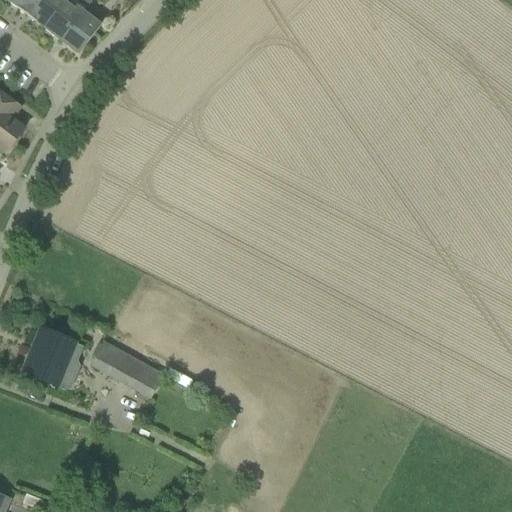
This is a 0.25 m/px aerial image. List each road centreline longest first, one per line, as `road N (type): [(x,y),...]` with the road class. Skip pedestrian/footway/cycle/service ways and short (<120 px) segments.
road 1 (unclassified): [(0,267),(77,98)]
road 2 (unclassified): [(77,98),(167,0)]
